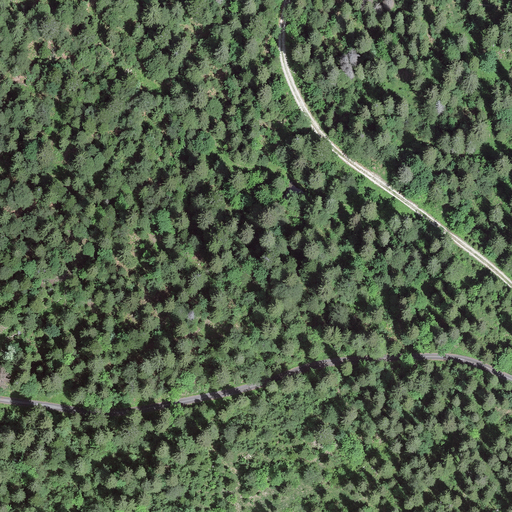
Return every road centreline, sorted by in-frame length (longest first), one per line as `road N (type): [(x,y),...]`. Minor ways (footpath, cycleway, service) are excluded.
road 1 (track): [(511,380),(460,357),(401,357),(312,365),(138,410),(0,399)]
road 2 (track): [(511,285),(321,133),(284,64),(288,0)]
